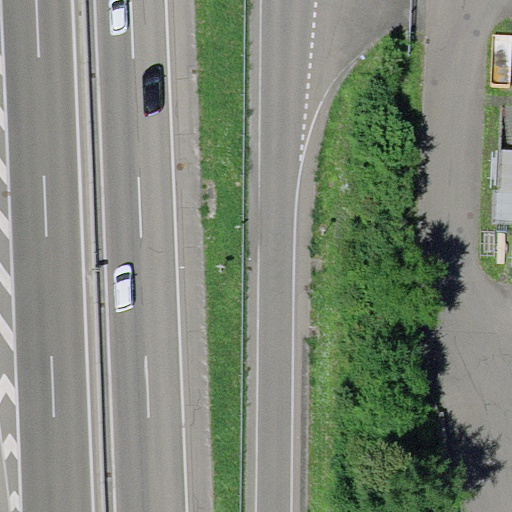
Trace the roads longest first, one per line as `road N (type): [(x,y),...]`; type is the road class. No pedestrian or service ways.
road 1 (motorway): [(35,0),(58,511)]
road 2 (motorway): [(152,511),(130,0)]
road 3 (motorway): [(269,511),(280,0)]
road 4 (unknown): [(490,376),(502,511)]
